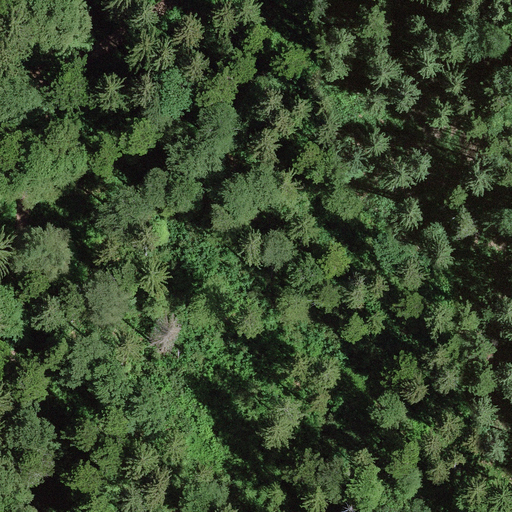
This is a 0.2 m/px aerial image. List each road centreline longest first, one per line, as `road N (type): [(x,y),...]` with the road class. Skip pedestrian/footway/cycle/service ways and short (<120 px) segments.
road 1 (track): [(22,511),(13,296),(41,86),(39,0)]
road 2 (track): [(41,86),(172,0)]
